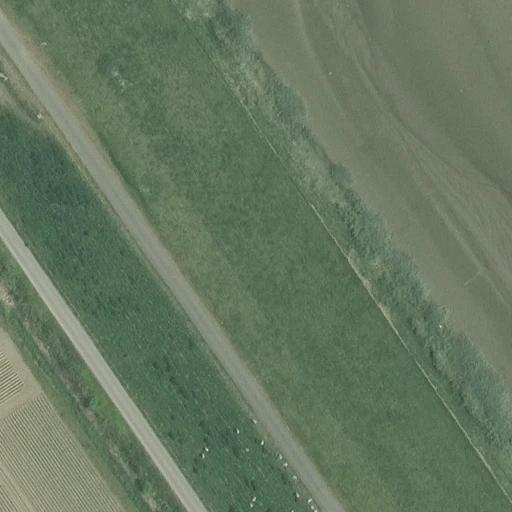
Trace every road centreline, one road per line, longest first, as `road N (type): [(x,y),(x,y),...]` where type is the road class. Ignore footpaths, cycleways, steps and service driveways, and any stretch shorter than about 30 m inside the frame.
road 1 (unclassified): [(0,36),(325,511)]
road 2 (unclassified): [(0,226),(196,511)]
